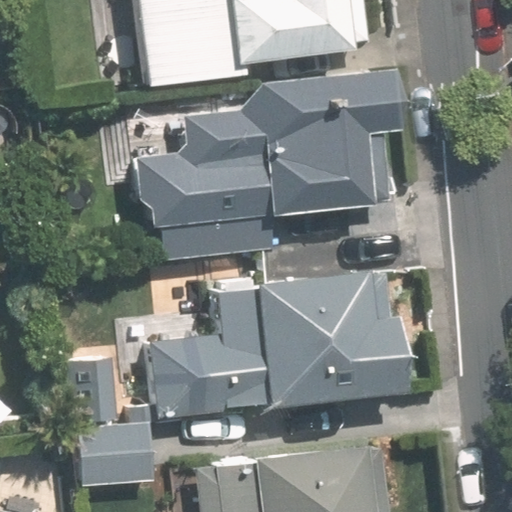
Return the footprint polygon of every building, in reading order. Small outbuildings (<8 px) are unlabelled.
[(123,0),(136,83),(234,69),(233,61),(338,46),(330,0),(123,0)] [(239,74),(241,100),(165,107),(168,138),(132,142),(140,225),(147,224),(150,258),(263,248),(259,207),(360,199),(354,129),(385,126),(379,62),(239,74)] [(360,316),(355,264),(197,277),(202,331),(140,336),(146,409),(390,388),(384,314),(360,316)] [(63,416),(107,412),(101,352),(57,356),(63,416)] [(64,423),(69,480),(147,474),(142,416),(64,423)] [(364,511),(358,443),(203,457),(207,511),(364,511)]
